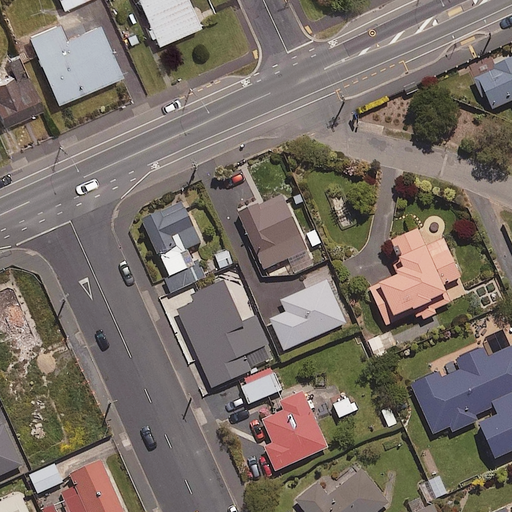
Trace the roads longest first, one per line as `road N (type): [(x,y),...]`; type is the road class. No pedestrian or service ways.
road 1 (residential): [(199,511),(56,190)]
road 2 (secondary): [(299,80),(56,190)]
road 3 (secondary): [(479,0),(299,80)]
